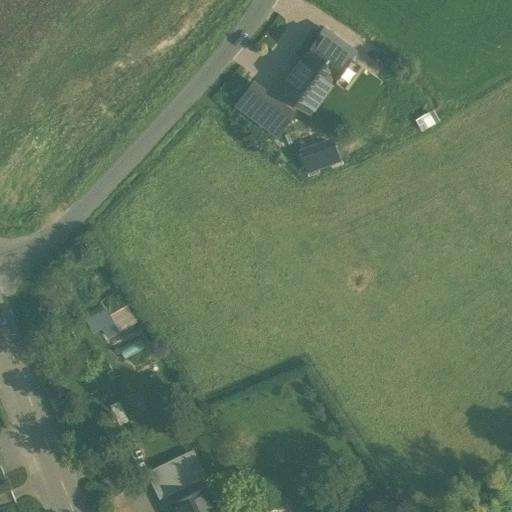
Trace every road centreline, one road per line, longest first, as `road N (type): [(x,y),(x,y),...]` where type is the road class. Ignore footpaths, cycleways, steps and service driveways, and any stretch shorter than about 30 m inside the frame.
road 1 (residential): [(0,257),(57,222),(255,0)]
road 2 (tertiary): [(72,511),(0,323)]
